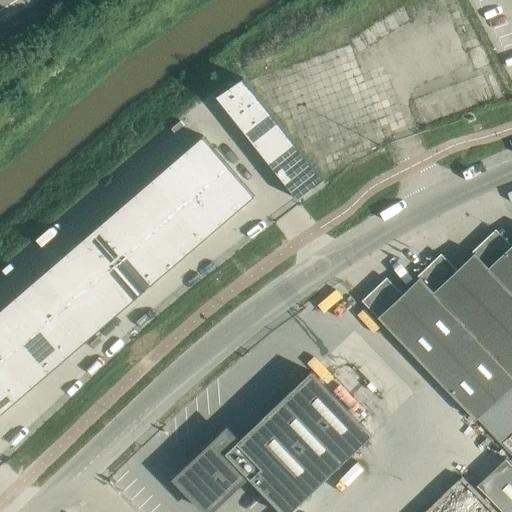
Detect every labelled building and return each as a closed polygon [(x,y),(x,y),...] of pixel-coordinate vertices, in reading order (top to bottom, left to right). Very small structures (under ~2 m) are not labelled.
[(242,77),(216,98),(230,116),(256,94),(242,77)] [(256,94),(230,116),(243,132),(270,111),(256,94)] [(270,111),(243,132),(256,149),(283,128),(270,111)] [(283,128),(256,149),(270,165),(296,144),(283,128)] [(203,135),(185,150),(211,180),(229,165),(203,135)] [(296,144),(270,165),(283,182),(309,161),(296,144)] [(185,150),(168,165),(194,195),(211,180),(185,150)] [(309,161),(283,182),(297,200),(323,179),(309,161)] [(168,165),(151,180),(177,210),(194,195),(168,165)] [(229,165),(211,180),(237,211),(255,196),(229,165)] [(151,180),(134,194),(160,225),(177,210),(151,180)] [(211,180),(194,195),(220,225),(237,211),(211,180)] [(134,194),(117,209),(143,239),(160,225),(134,194)] [(194,195),(177,210),(203,240),(220,225),(194,195)] [(117,209),(99,224),(126,254),(143,239),(117,209)] [(177,210),(160,225),(186,255),(203,240),(177,210)] [(99,224),(82,238),(108,269),(126,254),(99,224)] [(160,225),(143,239),(169,270),(186,255),(160,225)] [(511,244),(511,245),(497,231),(491,237),(489,235),(472,252),(474,254),(456,270),(443,255),(436,261),(435,259),(417,276),(419,278),(402,294),(388,279),(381,285),(380,284),(362,300),(363,301),(476,418),(499,396),(511,383),(511,244)] [(82,238),(65,253),(91,284),(108,269),(82,238)] [(143,239),(126,254),(152,284),(169,270),(143,239)] [(65,253),(48,268),(74,298),(91,284),(65,253)] [(126,254),(108,269),(135,299),(152,284),(126,254)] [(48,268),(31,283),(57,313),(74,298),(48,268)] [(108,269),(91,284),(117,314),(135,299),(108,269)] [(31,283),(14,297),(40,328),(57,313),(31,283)] [(91,284),(74,298),(100,329),(117,314),(91,284)] [(14,297),(0,309),(0,315),(23,342),(40,328),(14,297)] [(74,298),(57,313),(83,343),(100,329),(74,298)] [(57,313),(40,328),(66,358),(83,343),(57,313)] [(0,315),(0,350),(6,357),(23,342),(0,315)] [(40,328),(23,342),(49,373),(66,358),(40,328)] [(23,342),(6,357),(32,388),(49,373),(23,342)] [(6,357),(0,362),(0,385),(15,402),(32,388),(6,357)] [(246,475),(282,511),(289,511),(371,434),(311,371),(237,441),(226,430),(206,449),(203,447),(204,446),(203,445),(192,456),(193,457),(194,456),(196,459),(176,478),(208,511),(246,475)] [(0,385),(0,414),(15,402),(0,385)] [(502,511),(511,511),(511,463),(505,457),(476,484),(502,511)]
